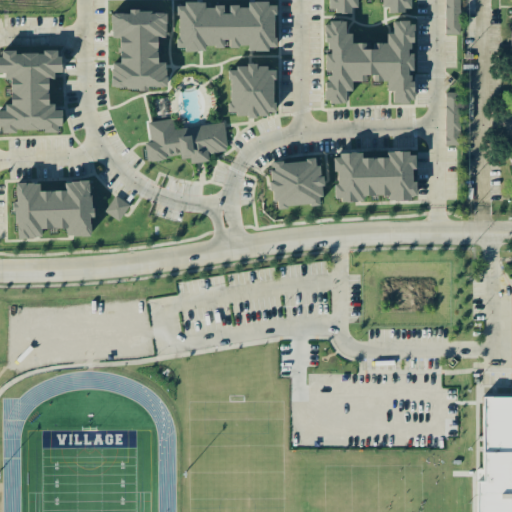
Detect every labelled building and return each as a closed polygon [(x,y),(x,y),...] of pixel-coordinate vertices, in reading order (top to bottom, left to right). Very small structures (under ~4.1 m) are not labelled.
[(408,10),(407,0),(326,0),(327,12),(353,12),(353,0),(380,0),(380,10),(408,10)] [(458,0),(444,0),(444,34),(459,34),(458,0)] [(176,50),(204,50),(204,47),(222,46),(222,40),(227,40),(228,47),(246,46),(246,51),(266,51),(266,47),(273,47),(273,2),(246,2),(246,6),(225,6),(203,6),(203,3),(175,3),(176,50)] [(110,89),(147,89),(147,87),(165,87),(165,62),(155,62),(156,37),(164,37),(164,11),(128,11),(128,13),(110,13),(110,37),(118,37),(118,63),(110,63),(110,89)] [(412,103),(411,52),(411,21),(391,21),(391,32),(385,34),(385,43),(350,43),(350,33),(344,33),(344,20),(333,20),(324,24),(324,39),(329,52),(324,54),(324,72),(325,96),(327,103),(347,103),(347,81),(353,81),(371,75),(371,81),(385,81),(385,91),(391,91),(391,104),(412,103)] [(0,131),(59,131),(59,110),(48,110),(48,75),(59,75),(58,52),(13,52),(13,50),(0,50),(0,73),(8,73),(8,104),(3,104),(3,110),(0,110),(0,131)] [(228,115),(273,114),(272,70),(265,70),(265,66),(227,67),(228,115)] [(458,92),(444,92),(444,145),(459,145),(458,92)] [(223,123),(173,128),(171,119),(146,121),(148,142),(144,142),(146,160),(180,157),(180,158),(189,157),(189,163),(208,161),(207,153),(226,151),(223,123)] [(387,196),(387,199),(395,200),(415,197),(411,173),(414,154),(392,151),(385,152),(385,156),(360,159),(359,153),(355,152),(333,156),(331,171),(336,172),(333,195),(334,200),(353,202),(362,201),(362,197),(378,194),(387,196)] [(320,205),(319,166),(314,166),(314,160),(269,162),(270,201),(276,201),(276,206),(320,205)] [(14,238),(41,238),(41,228),(64,228),(65,236),(89,235),(89,217),(90,217),(89,181),(63,181),(63,191),(38,191),(38,183),(14,183),(14,201),(13,201),(14,238)] [(104,212),(118,221),(128,204),(113,196),(104,212)] [(511,511),(511,396),(481,397),(481,481),(475,481),(474,511),(511,511)]
